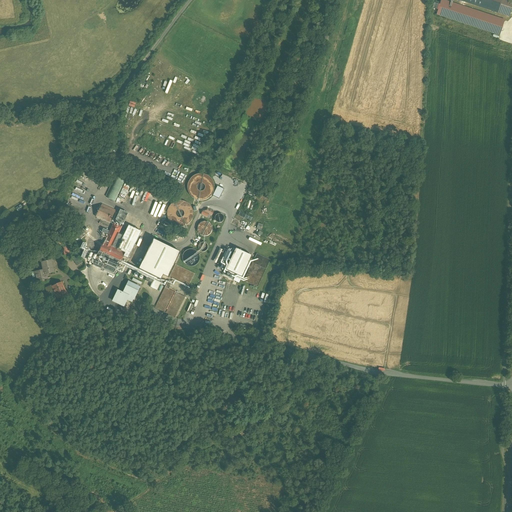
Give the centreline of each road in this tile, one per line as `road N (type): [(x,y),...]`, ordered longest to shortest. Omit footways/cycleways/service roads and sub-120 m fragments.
road 1 (residential): [(511,385),(387,374),(158,316)]
road 2 (residential): [(188,0),(115,96),(111,168),(96,195)]
